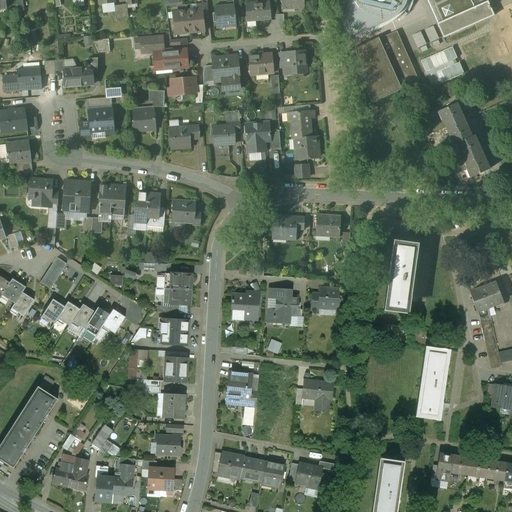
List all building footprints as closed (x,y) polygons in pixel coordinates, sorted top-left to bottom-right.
[(24,11),(22,0),(16,0),(18,12),(24,11)] [(303,0),(282,0),(283,8),(295,8),(295,10),(304,9),(303,0)] [(425,0),(437,25),(442,22),(432,0),(425,0)] [(470,0),(432,0),(442,22),(437,25),(443,38),(493,16),(487,2),(474,8),(471,2),(470,0)] [(269,2),(246,4),(247,17),(255,17),(256,22),(271,21),(269,2)] [(207,3),(197,4),(198,10),(202,10),(203,16),(209,15),(207,3)] [(126,5),(114,7),(116,21),(128,19),(126,5)] [(235,5),(214,7),(216,30),(226,29),(226,26),(235,25),(236,28),(237,28),(235,5)] [(198,10),(187,11),(190,33),(197,33),(197,29),(204,29),(203,16),(202,10),(198,10)] [(187,11),(176,13),(176,19),(173,19),(175,35),(190,33),(187,11)] [(433,26),(424,31),(430,44),(440,40),(433,26)] [(419,81),(396,32),(379,40),(402,89),(419,81)] [(420,32),(411,37),(418,50),(427,46),(420,32)] [(163,37),(135,40),(136,49),(141,49),(142,54),(154,53),(154,52),(164,51),(163,37)] [(378,39),(349,53),(373,104),(402,90),(402,89),(379,40),(378,39)] [(109,40),(93,41),(93,43),(98,53),(110,52),(109,40)] [(432,88),(466,74),(454,46),(421,60),(432,88)] [(164,51),(154,52),(154,53),(156,69),(170,68),(170,70),(187,68),(187,62),(188,62),(186,51),(167,53),(167,51),(164,51)] [(305,52),(285,53),(287,68),(292,68),(292,75),(306,74),(305,52)] [(272,55),(249,57),(250,76),(274,73),(272,55)] [(237,57),(212,60),(213,66),(213,77),(214,77),(233,76),(239,75),(237,57)] [(98,58),(87,59),(88,68),(89,68),(89,72),(92,72),(98,72),(98,58)] [(64,60),(54,61),(55,72),(64,71),(64,70),(64,60)] [(54,61),(44,62),(45,75),(55,75),(55,72),(54,61)] [(213,66),(204,67),(203,83),(207,82),(215,82),(214,77),(213,77),(213,66)] [(40,68),(18,70),(20,91),(42,90),(40,68)] [(88,68),(64,70),(64,71),(65,88),(66,88),(66,87),(77,87),(77,86),(89,85),(90,86),(89,73),(92,73),(92,72),(89,72),(89,68),(88,68)] [(16,75),(2,76),(3,92),(17,91),(16,75)] [(234,78),(230,78),(230,80),(228,80),(229,91),(239,90),(239,82),(237,82),(237,80),(240,79),(239,75),(233,76),(234,78)] [(278,76),(271,77),(272,95),(280,94),(278,76)] [(194,78),(171,80),(173,96),(195,94),(195,86),(194,78)] [(203,86),(195,86),(195,94),(196,104),(202,103),(203,86)] [(112,97),(87,100),(88,107),(112,106),(112,97)] [(463,118),(462,118),(455,104),(440,111),(444,120),(442,121),(449,136),(450,136),(455,145),(457,144),(461,152),(459,153),(466,169),(467,168),(471,177),(487,170),(480,156),(482,155),(480,150),(478,150),(472,136),(470,137),(463,123),(465,123),(463,118)] [(15,111),(8,112),(8,111),(0,112),(0,120),(2,133),(28,130),(25,109),(15,110),(15,111)] [(113,110),(89,112),(89,122),(90,131),(91,131),(105,130),(106,134),(115,134),(113,110)] [(154,110),(133,113),(135,132),(144,132),(143,129),(155,128),(155,131),(156,130),(154,110)] [(314,111),(294,113),(295,121),(291,121),(292,130),(290,131),(290,135),(292,136),(293,140),(311,138),(310,119),(315,118),(314,111)] [(89,122),(80,122),(81,140),(91,139),(91,131),(90,131),(89,122)] [(268,123),(245,125),(245,124),(246,134),(244,134),(244,137),(247,137),(248,143),(264,142),(270,141),(270,146),(277,145),(276,131),(270,132),(269,122),(268,122),(268,123)] [(233,126),(213,128),(214,146),(236,144),(234,130),(234,126),(233,126)] [(200,127),(169,129),(171,150),(191,148),(190,140),(200,139),(200,127)] [(277,145),(270,146),(271,149),(281,149),(279,131),(276,131),(277,145)] [(311,138),(293,140),(296,140),(298,140),(299,147),(296,147),(297,160),(318,158),(316,137),(311,138)] [(29,142),(6,145),(7,156),(9,156),(10,164),(31,161),(29,142)] [(264,142),(248,143),(249,154),(265,152),(265,151),(264,152),(261,152),(261,148),(265,148),(264,142)] [(308,165),(295,166),(296,179),(309,178),(308,165)] [(53,181),(30,179),(29,196),(42,197),(42,204),(51,205),(52,193),(53,181)] [(77,182),(65,181),(63,211),(64,211),(64,214),(67,214),(67,220),(75,221),(77,182)] [(90,183),(77,182),(75,221),(83,222),(84,217),(87,218),(87,213),(88,213),(90,183)] [(113,186),(100,185),(99,207),(111,208),(113,186)] [(126,187),(113,186),(111,208),(124,209),(126,187)] [(148,195),(137,194),(135,224),(146,225),(147,217),(148,195)] [(161,196),(148,195),(147,217),(159,218),(160,209),(161,196)] [(196,202),(173,201),(172,221),(185,222),(185,223),(193,224),(192,226),(200,226),(201,214),(195,214),(196,202)] [(111,208),(99,207),(98,214),(111,215),(111,208)] [(124,209),(111,208),(111,215),(124,216),(124,209)] [(64,214),(57,214),(56,229),(66,230),(67,220),(67,214),(64,214)] [(327,215),(317,215),(315,237),(339,238),(341,217),(326,216),(327,215)] [(304,217),(272,216),(271,240),(295,242),(296,230),(303,231),(304,217)] [(87,218),(84,217),(83,222),(83,233),(92,233),(93,218),(87,218)] [(159,218),(147,217),(146,225),(158,226),(159,218)] [(136,229),(128,228),(127,243),(135,244),(136,229)] [(419,244),(393,240),(393,242),(394,242),(385,310),(384,310),(384,311),(409,315),(412,296),(411,296),(416,260),(417,260),(419,244)] [(67,264),(57,258),(53,263),(63,269),(67,264)] [(63,269),(53,263),(50,268),(60,274),(63,269)] [(166,264),(153,264),(153,271),(166,272),(166,264)] [(60,274),(50,268),(47,273),(57,279),(60,274)] [(127,271),(126,278),(135,280),(137,273),(127,271)] [(57,279),(47,273),(44,278),(54,284),(57,279)] [(122,285),(124,276),(112,274),(111,283),(122,285)] [(192,275),(171,274),(170,289),(191,290),(192,275)] [(0,299),(2,296),(10,283),(0,276),(0,299)] [(54,284),(44,278),(40,283),(50,289),(54,284)] [(26,288),(12,279),(10,283),(2,296),(15,304),(22,293),(23,293),(26,288)] [(496,282),(469,291),(477,313),(489,309),(504,304),(496,282)] [(170,289),(164,289),(163,305),(190,306),(191,290),(170,289)] [(292,290),(277,289),(275,310),(275,313),(276,314),(284,314),(284,316),(284,324),(297,325),(299,296),(291,295),(292,290)] [(339,290),(319,289),(319,295),(311,294),(310,311),(319,311),(319,308),(338,309),(339,290)] [(23,293),(22,293),(15,304),(10,311),(10,312),(12,309),(24,317),(34,300),(23,293)] [(246,296),(232,296),(231,303),(232,304),(232,310),(245,310),(245,319),(257,320),(259,294),(246,293),(246,296)] [(53,300),(42,316),(54,324),(58,319),(65,307),(53,300)] [(80,310),(68,302),(65,307),(58,319),(69,326),(73,321),(80,310)] [(80,310),(73,321),(84,329),(95,312),(83,305),(80,310)] [(95,312),(84,329),(96,337),(103,327),(110,315),(98,308),(95,312)] [(489,309),(478,313),(483,336),(494,334),(489,309)] [(125,318),(113,310),(110,315),(103,327),(115,334),(125,318)] [(275,310),(268,310),(267,323),(275,323),(276,314),(275,314),(275,310)] [(284,314),(276,314),(275,323),(284,324),(284,316),(284,314)] [(189,320),(162,319),(160,345),(188,347),(189,320)] [(96,337),(84,329),(81,335),(92,343),(96,337)] [(494,334),(483,336),(490,370),(502,367),(494,334)] [(274,357),(275,353),(279,354),(283,343),(272,339),(267,355),(274,357)] [(248,348),(232,347),(232,354),(247,356),(248,348)] [(451,351),(426,347),(426,348),(416,417),(415,417),(440,421),(443,403),(443,402),(448,366),(451,351)] [(511,349),(501,350),(502,362),(511,360),(511,349)] [(138,369),(138,359),(149,359),(149,350),(130,350),(130,369),(138,369)] [(188,358),(166,357),(165,382),(186,383),(188,358)] [(253,374),(238,373),(237,377),(229,376),(226,402),(241,404),(241,402),(250,403),(250,404),(256,405),(257,391),(252,391),(253,374)] [(334,383),(304,380),(303,390),(302,399),(304,400),(316,401),(315,412),(330,413),(331,402),(333,402),(334,383)] [(495,385),(489,384),(487,395),(493,396),(495,385)] [(511,402),(511,387),(495,385),(493,396),(492,406),(500,408),(500,406),(511,408),(511,407),(511,402)] [(38,387),(0,446),(0,459),(14,468),(58,400),(38,387)] [(185,395),(164,394),(164,400),(166,400),(165,419),(184,419),(185,395)] [(255,408),(244,407),(242,425),(253,427),(255,408)] [(183,425),(167,424),(167,432),(173,432),(183,433),(183,425)] [(173,437),(156,436),(155,442),(157,443),(156,454),(181,455),(182,449),(180,446),(180,437),(182,435),(183,433),(173,432),(173,437)] [(74,440),(67,450),(73,453),(75,449),(79,443),(74,440)] [(106,440),(97,454),(102,459),(112,444),(106,440)] [(239,456),(223,453),(222,454),(215,452),(212,472),(219,474),(220,473),(227,474),(227,476),(240,478),(240,477),(244,458),(239,457),(239,456)] [(452,456),(441,454),(439,466),(437,480),(448,481),(450,472),(449,472),(452,456)] [(63,455),(60,469),(56,468),(52,483),(68,487),(75,458),(63,455)] [(471,459),(452,456),(449,472),(450,472),(468,475),(471,459)] [(266,461),(244,457),(244,458),(240,477),(262,481),(266,462),(266,461)] [(88,461),(75,458),(68,487),(85,491),(88,476),(85,475),(88,461)] [(380,459),(372,511),(396,511),(404,462),(380,459)] [(489,462),(471,459),(468,475),(486,478),(489,462)] [(157,461),(143,461),(142,470),(148,470),(148,468),(156,468),(157,461)] [(286,466),(266,462),(262,481),(261,486),(281,490),(286,466)] [(507,465),(489,462),(486,478),(505,481),(507,465)] [(299,465),(292,464),(289,480),(295,481),(299,465)] [(307,466),(300,465),(300,464),(299,464),(299,465),(295,481),(295,482),(319,487),(323,469),(307,465),(307,466)] [(134,466),(119,465),(118,473),(120,473),(120,479),(132,480),(134,466)] [(433,465),(431,479),(437,480),(439,466),(433,465)] [(108,468),(97,467),(96,477),(107,478),(108,468)] [(156,468),(148,468),(148,470),(147,489),(160,490),(161,469),(156,469),(156,468)] [(167,469),(167,470),(161,469),(160,490),(173,491),(174,491),(174,479),(175,469),(167,469)] [(107,478),(96,477),(94,492),(113,494),(114,478),(107,478)] [(120,479),(114,478),(113,494),(131,496),(132,480),(120,479)] [(182,480),(174,479),(174,491),(182,491),(182,480)] [(511,482),(505,481),(503,489),(511,490),(511,482)] [(259,495),(252,493),(249,507),(257,508),(259,495)]
